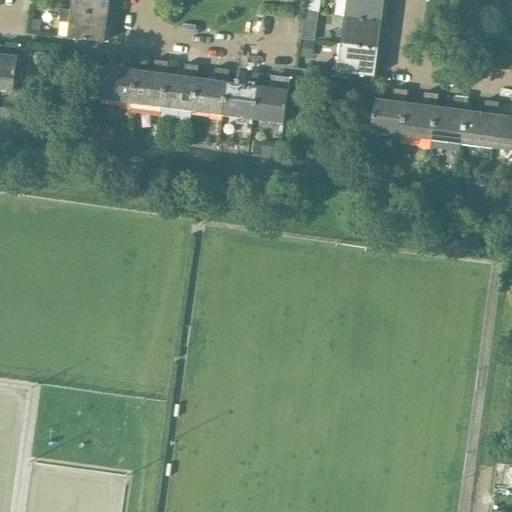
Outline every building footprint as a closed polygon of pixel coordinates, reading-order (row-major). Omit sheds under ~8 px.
[(70,0),(69,9),(108,14),(109,0),(70,0)] [(343,0),(341,16),(381,21),(383,0),(343,0)] [(104,41),(108,14),(69,9),(60,8),(58,21),(67,22),(65,36),(104,41)] [(316,25),(317,13),(305,12),(304,12),(303,22),(302,23),(316,25)] [(341,16),(338,44),(377,49),(381,21),(341,16)] [(40,20),(31,19),(30,30),(38,31),(40,20)] [(314,41),(302,40),(300,56),(312,58),(314,41)] [(0,86),(13,89),(19,43),(5,41),(4,53),(0,52),(0,86)] [(377,49),(338,44),(334,70),(374,75),(377,49)] [(100,98),(131,103),(136,69),(137,57),(123,55),(121,68),(104,65),(100,98)] [(131,103),(162,107),(167,74),(166,74),(168,61),(153,59),(152,72),(136,69),(131,103)] [(162,107),(191,110),(196,77),(198,65),(185,63),(183,76),(167,74),(162,107)] [(191,110),(221,114),(226,81),(225,81),(227,69),(214,67),(212,79),(196,77),(191,110)] [(221,114),(252,118),(256,85),(258,73),(245,71),(244,84),(226,81),(221,114)] [(273,87),(256,85),(252,118),(283,122),(289,76),(275,74),(273,87)] [(405,103),(407,91),(393,89),(391,101),(374,99),(370,133),(401,136),(405,103)] [(431,140),(436,107),(437,95),(423,93),(421,105),(405,103),(401,136),(431,140)] [(431,140),(462,144),(466,111),(468,99),(454,97),(453,109),(436,107),(431,140)] [(462,144),(491,147),(496,114),(497,102),(485,101),(484,113),(466,111),(462,144)] [(57,107),(48,110),(51,117),(60,113),(57,107)] [(511,150),(511,116),(496,114),(491,147),(511,150)] [(255,140),(253,155),(278,158),(280,143),(255,140)]
